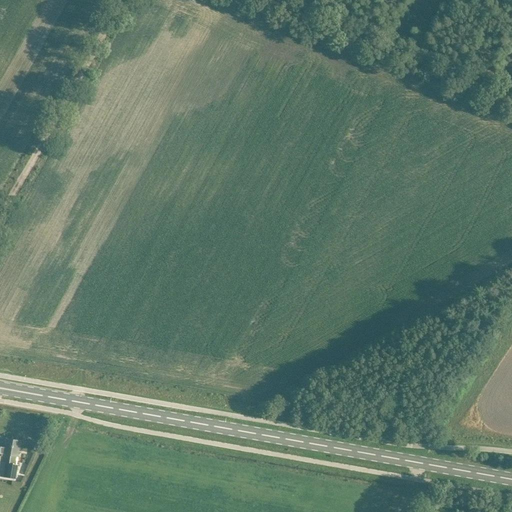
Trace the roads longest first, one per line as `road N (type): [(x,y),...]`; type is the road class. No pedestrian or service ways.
road 1 (secondary): [(511,482),(0,391)]
road 2 (track): [(260,0),(511,96)]
road 3 (track): [(0,220),(121,0)]
